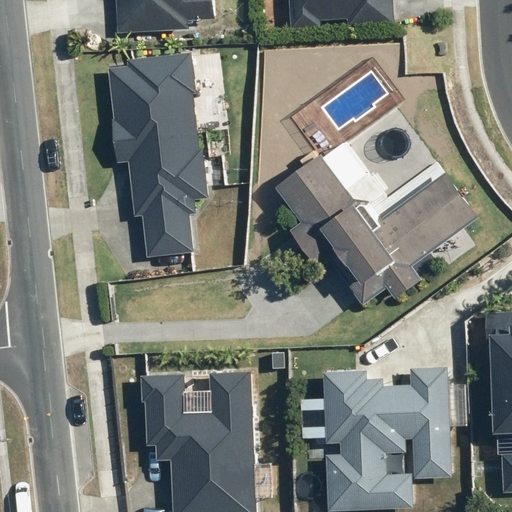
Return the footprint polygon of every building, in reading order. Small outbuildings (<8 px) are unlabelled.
[(119,0),(122,34),(194,31),(193,22),(219,21),(217,0),(119,0)] [(293,0),(295,29),(325,28),(325,21),(352,20),(352,27),(399,25),(397,0),(293,0)] [(133,163),(138,217),(147,216),(151,258),(198,253),(194,215),(200,215),(199,200),(212,199),(207,149),(203,150),(197,95),(202,94),(198,53),(132,60),(132,67),(114,69),(123,164),(133,163)] [(419,268),(485,218),(450,172),(379,225),(327,156),(280,191),(306,224),(295,232),(323,269),(333,261),(348,280),(367,306),(391,289),(400,301),(428,279),(419,268)] [(511,453),(505,453),(506,492),(511,491),(511,311),(495,312),(499,432),(511,431),(511,453)] [(335,458),(336,506),(414,504),(413,478),(387,479),(386,448),(408,447),(408,435),(422,434),(423,474),(457,473),(453,367),(419,368),(420,386),(370,387),(370,368),(332,370),(334,439),(351,438),(351,457),(335,458)] [(176,511),(261,511),(257,372),(214,373),(215,410),(189,411),(188,374),(145,375),(148,445),(160,444),(160,460),(175,460),(176,511)]
